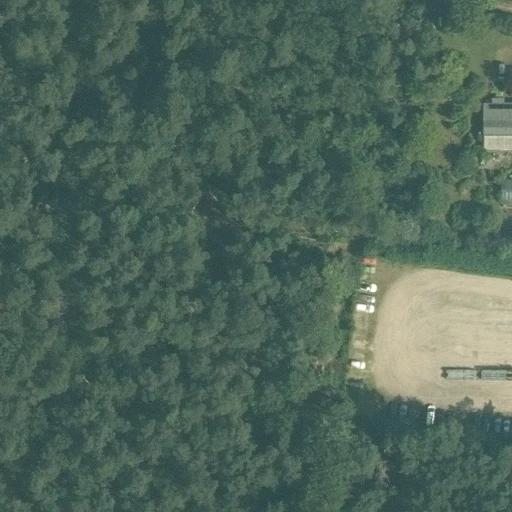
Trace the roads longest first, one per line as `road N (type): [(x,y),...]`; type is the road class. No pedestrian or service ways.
road 1 (track): [(319,511),(347,163)]
road 2 (track): [(194,0),(193,7),(32,64)]
